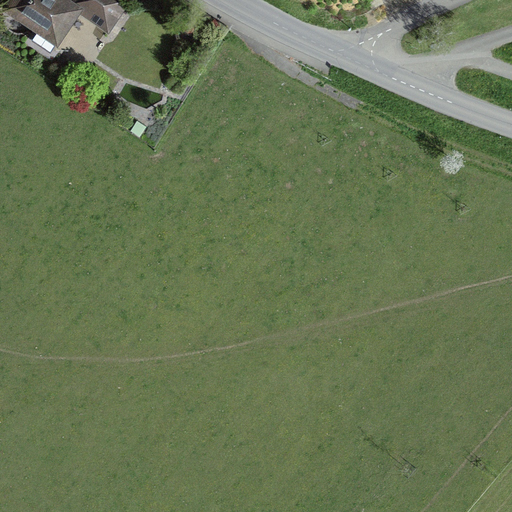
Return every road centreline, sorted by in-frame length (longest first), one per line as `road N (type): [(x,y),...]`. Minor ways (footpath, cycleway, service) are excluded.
road 1 (track): [(277,24),(269,49),(276,61),(423,138),(511,172)]
road 2 (tertiary): [(511,124),(351,59)]
road 3 (tertiary): [(351,59),(234,0)]
road 4 (residential): [(351,59),(413,19),(463,0)]
